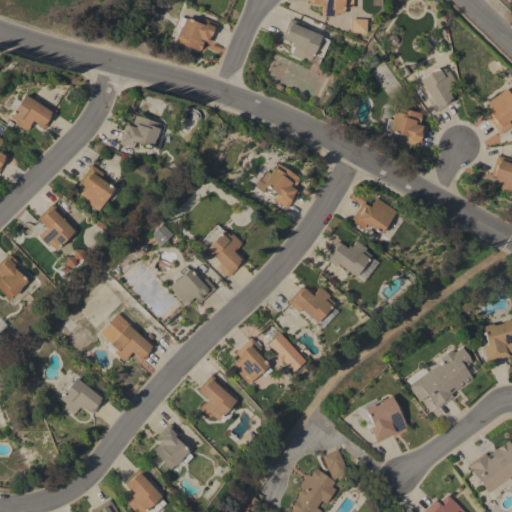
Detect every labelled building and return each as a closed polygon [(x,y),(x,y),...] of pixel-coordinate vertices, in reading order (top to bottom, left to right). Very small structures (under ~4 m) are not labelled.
[(308,0),(343,0),(343,14),(334,13),(334,16),(322,16),(322,14),(321,14),(321,6),(322,6),(322,4),(308,3),(308,0)] [(209,43),(202,40),(201,43),(202,43),(199,51),(198,50),(198,51),(173,41),(178,29),(174,27),(178,17),(183,19),(183,17),(200,24),(203,19),(216,24),(209,43)] [(289,18),(302,24),(301,28),(320,35),(319,37),(328,40),(321,57),(312,54),(310,60),(302,57),(301,60),(289,55),(292,47),(289,46),(291,42),(281,38),(289,18)] [(350,20),(349,32),(364,33),(364,20),(350,20)] [(419,42),(431,34),(437,43),(425,51),(419,42)] [(434,112),(426,99),(429,98),(418,80),(441,66),(445,72),(447,71),(456,85),(446,91),(452,101),(434,112)] [(486,116),(490,113),(488,110),(490,109),(486,102),(505,88),(511,98),(511,117),(507,121),(511,126),(498,134),(486,116)] [(43,128),(31,121),(29,123),(30,124),(26,130),(25,129),(24,131),(13,124),(15,121),(8,117),(22,95),(40,106),(42,103),(54,111),(43,128)] [(419,147),(404,142),(406,136),(383,129),(386,119),(390,120),(393,111),(398,113),(400,107),(420,113),(420,115),(421,115),(419,123),(417,122),(417,125),(424,127),(419,147)] [(124,124),(131,126),(134,115),(159,123),(157,128),(158,129),(159,125),(164,127),(157,150),(134,142),(132,148),(118,144),(124,124)] [(257,148),(261,141),(268,144),(264,151),(257,148)] [(496,155),(510,159),(509,163),(511,164),(511,193),(511,195),(498,191),(502,180),(489,175),(496,155)] [(285,209),(273,200),(277,194),(258,181),(264,172),(268,174),(272,167),(274,168),(277,163),(298,178),(297,179),(298,180),(294,186),(292,185),(291,188),(297,192),(285,209)] [(77,197),(82,191),(80,189),(82,186),(77,183),(90,165),(102,173),(99,178),(113,188),(97,211),(77,197)] [(365,224),(362,229),(349,220),(362,202),(368,207),(375,198),(395,211),(379,234),(365,224)] [(73,231),(55,250),(49,244),(47,246),(38,237),(39,236),(38,235),(44,230),(44,231),(46,229),(36,218),(51,203),(62,214),(59,217),(73,231)] [(118,223),(114,229),(99,218),(103,213),(118,223)] [(160,224),(171,234),(159,246),(149,235),(160,224)] [(227,277),(216,266),(219,263),(204,250),(205,249),(199,243),(215,225),(221,231),(222,230),(229,236),(230,234),(240,242),(238,244),(239,245),(235,250),(234,249),(231,252),(241,261),(227,277)] [(337,264),(335,267),(323,258),(336,241),(345,248),(347,245),(350,247),(355,240),(365,248),(364,250),(370,255),(354,276),(337,264)] [(73,257),(73,249),(83,249),(83,259),(75,259),(75,266),(65,266),(65,256),(73,257)] [(0,292),(0,260),(7,253),(18,264),(14,269),(26,281),(19,288),(20,289),(12,297),(12,296),(8,300),(0,292)] [(198,303),(192,297),(190,300),(191,301),(185,306),(168,287),(181,275),(177,271),(183,266),(187,270),(188,269),(199,281),(204,277),(214,288),(198,303)] [(300,309),(297,312),(286,302),(300,286),(311,296),(313,294),(312,294),(317,288),(318,289),(320,287),(329,296),(327,298),(333,303),(315,323),(300,309)] [(141,339),(144,336),(145,337),(148,333),(152,337),(149,340),(155,346),(141,362),(130,352),(122,361),(112,352),(114,350),(108,345),(109,344),(97,333),(116,313),(129,325),(128,326),(141,339)] [(509,319),(511,330),(511,353),(507,355),(507,356),(485,362),(480,346),(485,345),(480,326),(490,324),(491,326),(500,323),(499,321),(509,319)] [(290,373),(303,361),(277,333),(264,344),(290,373)] [(250,337),(254,342),(256,340),(260,345),(258,347),(260,349),(255,353),(267,365),(266,366),(269,370),(263,376),(260,372),(247,384),(230,366),(236,361),(234,359),(237,356),(233,352),(250,337)] [(441,361),(439,358),(451,349),(453,353),(460,347),(470,362),(463,367),(471,378),(450,393),(452,397),(435,409),(426,396),(418,401),(407,386),(441,361)] [(209,374),(221,384),(218,387),(234,401),(216,421),(210,415),(208,418),(199,409),(200,408),(199,407),(204,401),(205,402),(207,400),(196,390),(209,374)] [(261,375),(266,381),(254,392),(249,386),(261,375)] [(91,391),(93,388),(105,397),(91,414),(82,406),(80,409),(77,408),(72,414),(62,406),(64,404),(58,399),(75,378),(91,391)] [(372,404),(373,406),(380,402),(379,400),(390,395),(406,427),(402,429),(401,426),(396,428),(398,431),(375,443),(368,429),(372,427),(363,409),(372,404)] [(150,450),(159,442),(154,437),(169,423),(179,434),(175,438),(187,451),(186,452),(190,456),(182,463),(179,461),(173,466),(172,466),(168,469),(150,450)] [(506,440),(509,444),(511,441),(511,474),(486,493),(466,465),(483,453),(488,459),(491,457),(489,453),(506,440)] [(293,511),(290,510),(292,507),(292,505),(293,503),(295,503),(296,502),(294,500),(297,496),(296,496),(298,494),(298,492),(299,490),(301,490),(301,489),(299,487),(307,474),(310,476),(311,475),(310,473),(312,471),(314,471),(315,469),(327,477),(329,474),(321,456),(336,449),(346,472),(335,478),(332,481),(333,482),(330,487),(334,490),(325,503),(320,500),(315,507),(320,511),(319,511),(293,511)] [(159,496),(159,497),(164,503),(154,511),(146,511),(145,510),(142,511),(137,511),(134,509),(132,511),(124,501),(125,500),(124,499),(130,494),(131,495),(133,493),(122,481),(138,467),(148,478),(145,481),(159,496)] [(422,511),(434,500),(437,503),(442,498),(444,499),(447,496),(463,511),(422,511)] [(108,499),(116,511),(114,511),(91,511),(90,510),(108,499)]
